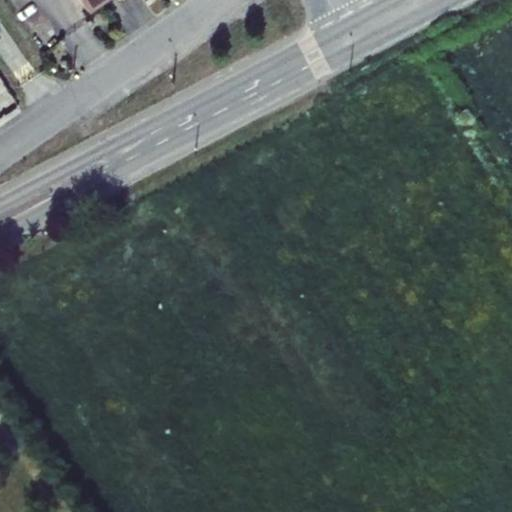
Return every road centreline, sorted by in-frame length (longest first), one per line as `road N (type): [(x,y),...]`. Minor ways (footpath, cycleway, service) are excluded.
road 1 (tertiary): [(0,236),(356,51)]
road 2 (tertiary): [(342,26),(0,203)]
road 3 (residential): [(228,0),(0,155)]
